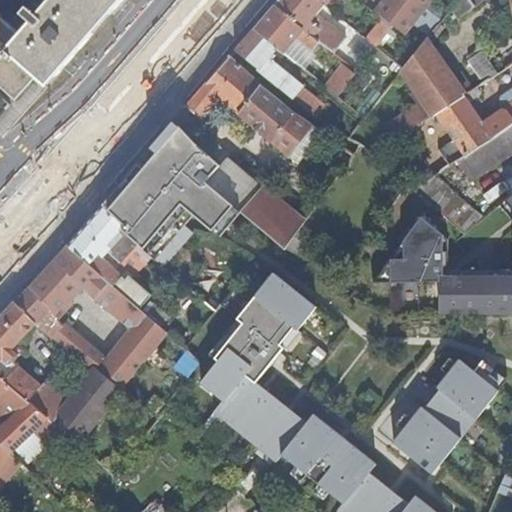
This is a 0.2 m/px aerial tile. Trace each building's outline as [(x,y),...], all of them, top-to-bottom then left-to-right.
[(0,88),(14,101),(36,76),(39,78),(106,0),(51,0),(42,11),(35,4),(30,10),(27,8),(20,16),(30,24),(21,34),(0,16),(0,88)] [(324,5),(318,0),(280,0),(274,7),(318,43),(325,48),(332,39),(311,22),(324,5)] [(387,0),(377,14),(384,19),(393,26),(411,39),(437,5),(430,0),(387,0)] [(471,14),(475,7),(469,0),(458,0),(451,10),(468,24),(473,17),(471,14)] [(318,43),(274,7),(256,29),(279,47),(305,69),(316,56),(311,52),(318,43)] [(384,19),(368,40),(377,47),(393,26),(384,19)] [(279,47),(256,29),(237,50),(272,79),(294,98),(298,93),(295,90),(299,85),(299,84),(272,62),(277,56),(274,53),(279,47)] [(435,116),(436,115),(465,97),(426,41),(404,70),(403,70),(426,103),(435,116)] [(261,85),(231,58),(188,108),(201,120),(218,96),(227,104),(239,115),(261,85)] [(490,80),(503,72),(495,61),(483,69),(490,80)] [(356,75),(343,64),(326,87),(334,94),(339,98),(356,75)] [(283,104),(261,85),(239,115),(251,125),(299,165),(323,132),(293,111),(283,104)] [(298,93),(294,98),(316,118),(325,106),(299,85),(295,90),(298,93)] [(511,125),(511,90),(501,97),(498,113),(494,116),(484,102),(487,99),(488,95),(482,86),(465,97),(436,115),(445,130),(454,143),(429,159),(438,174),(456,162),(511,125)] [(396,142),(416,129),(435,116),(426,103),(387,128),(396,142)] [(426,143),(445,130),(436,115),(435,116),(416,129),(426,143)] [(178,125),(103,207),(123,227),(121,230),(122,231),(137,245),(143,250),(184,205),(215,232),(237,207),(209,183),(223,167),(178,125)] [(511,157),(511,125),(456,162),(471,184),(511,157)] [(226,162),(223,167),(209,183),(237,207),(286,249),(306,222),(263,188),(261,190),(228,163),(226,162)] [(463,234),(484,217),(436,176),(414,191),(437,212),(463,234)] [(123,227),(103,207),(68,247),(120,292),(123,287),(118,282),(122,277),(104,258),(110,252),(121,263),(137,245),(122,231),(121,230),(123,227)] [(436,277),(447,277),(448,240),(422,218),(373,283),(436,282),(436,277)] [(143,250),(137,245),(121,263),(128,270),(145,252),(143,250)] [(120,292),(68,247),(29,289),(48,309),(48,311),(57,321),(73,303),(72,302),(83,290),(131,330),(112,355),(102,359),(70,330),(62,326),(54,337),(70,350),(121,390),(122,391),(167,333),(152,320),(128,299),(120,292)] [(104,258),(122,277),(128,270),(121,263),(110,252),(104,258)] [(485,312),(511,312),(511,276),(447,277),(436,277),(436,282),(435,295),(441,295),(441,313),(455,312),(463,312),(485,312)] [(315,310),(272,278),(236,324),(244,331),(218,366),(223,369),(206,391),(227,408),(222,414),(281,460),(287,454),(349,502),(344,508),(349,511),(437,511),(418,497),(411,506),(372,475),(378,467),(314,418),(308,425),(256,387),(315,310)] [(48,309),(29,289),(17,302),(15,302),(0,318),(0,376),(48,419),(79,445),(121,390),(70,350),(63,359),(77,378),(82,383),(65,406),(14,361),(22,352),(16,346),(35,326),(39,329),(52,339),(54,337),(62,326),(57,321),(48,311),(48,309)] [(134,292),(128,299),(152,320),(157,314),(134,292)] [(460,361),(395,444),(434,474),(507,380),(482,360),(473,372),(460,361)] [(48,419),(0,376),(0,417),(6,423),(0,428),(0,442),(11,454),(48,419)] [(0,487),(8,479),(0,471),(0,464),(11,454),(0,442),(0,487)] [(22,464),(11,454),(0,464),(0,471),(8,479),(22,464)] [(246,495),(262,479),(252,471),(244,480),(238,487),(246,495)]
